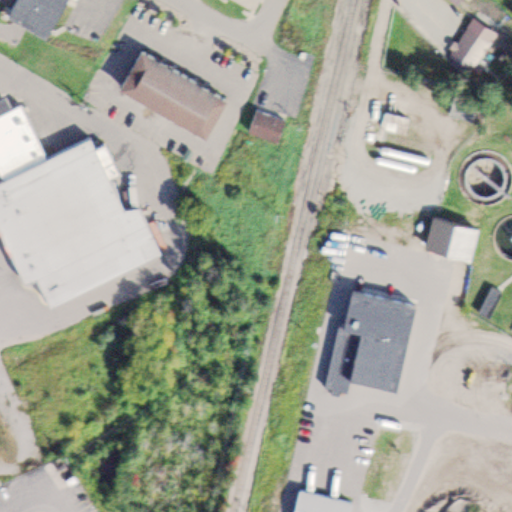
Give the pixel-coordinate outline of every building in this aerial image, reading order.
[(52,41),(74,0),(25,0),(14,20),(52,41)] [(500,42),(481,22),(447,54),(466,74),(500,42)] [(216,136),(237,100),(153,52),(132,87),(216,136)] [(479,104),(458,98),(453,117),(474,123),(479,104)] [(162,253),(55,304),(41,275),(28,281),(0,221),(0,197),(1,197),(0,195),(0,185),(6,182),(0,169),(0,104),(4,103),(9,115),(20,109),(45,162),(91,140),(96,150),(105,146),(119,174),(108,179),(124,214),(140,206),(162,253)] [(282,147),(289,124),(260,114),(253,137),(282,147)] [(383,132),(410,139),(414,121),(387,114),(383,132)] [(478,194),(492,205),(503,192),(488,181),(478,194)] [(511,224),(501,226),(507,262),(511,261),(511,224)] [(400,388),(415,329),(411,328),(417,304),(353,288),(348,309),(359,312),(343,373),(400,388)] [(348,511),(351,503),(295,488),(288,511),(348,511)]
